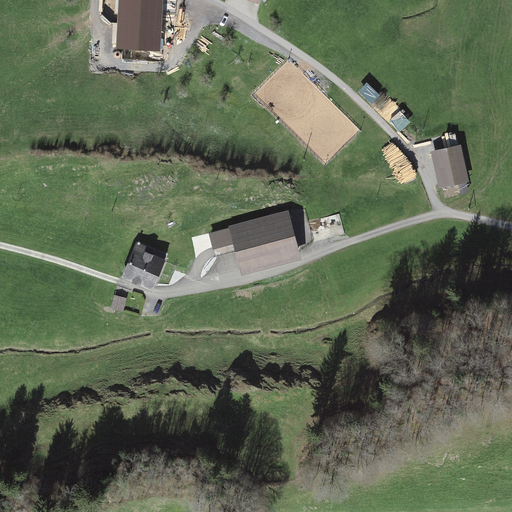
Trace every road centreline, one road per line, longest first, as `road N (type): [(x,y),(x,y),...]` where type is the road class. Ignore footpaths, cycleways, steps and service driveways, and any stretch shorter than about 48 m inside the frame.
road 1 (unclassified): [(511,228),(443,215),(285,270),(148,294)]
road 2 (track): [(443,215),(416,161),(333,79),(201,0)]
road 3 (track): [(0,247),(148,294)]
